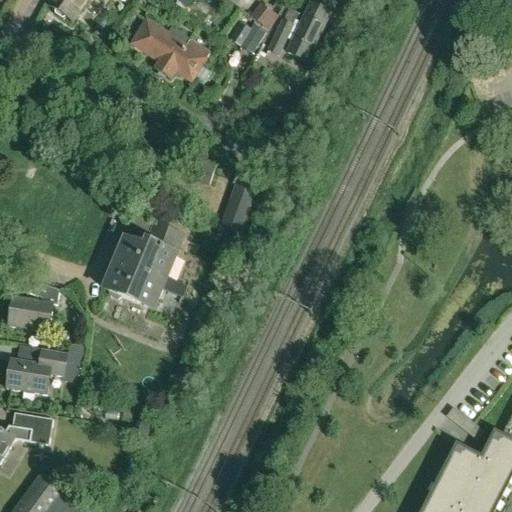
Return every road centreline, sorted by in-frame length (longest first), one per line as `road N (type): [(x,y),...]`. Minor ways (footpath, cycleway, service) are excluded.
road 1 (residential): [(6,42),(74,47),(101,58),(222,143),(253,153),(284,134),(352,0)]
road 2 (residential): [(511,325),(362,511)]
